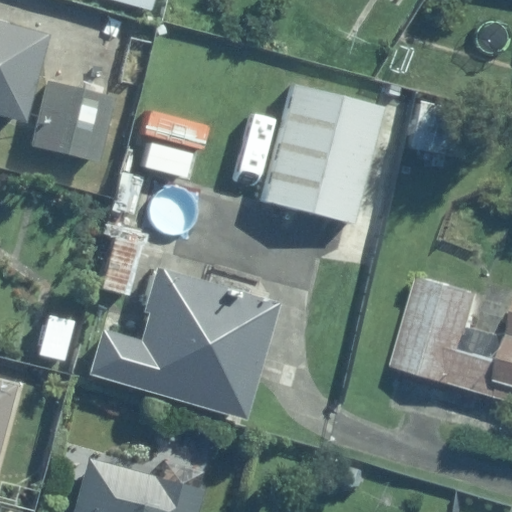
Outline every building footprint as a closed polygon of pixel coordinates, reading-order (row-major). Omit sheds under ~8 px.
[(151,0),(86,0),(87,0),(148,14),(151,0)] [(42,38),(0,26),(0,124),(18,129),(42,38)] [(108,103),(42,86),(25,150),(94,168),(108,103)] [(378,109),(289,89),(263,207),(352,227),(378,109)] [(209,118),(150,104),(142,137),(201,151),(209,118)] [(104,334),(90,379),(239,426),(274,318),(158,281),(137,345),(104,334)] [(427,289),(402,372),(511,405),(511,367),(467,355),(482,305),(427,289)] [(191,511),(196,491),(84,466),(74,511),(191,511)]
